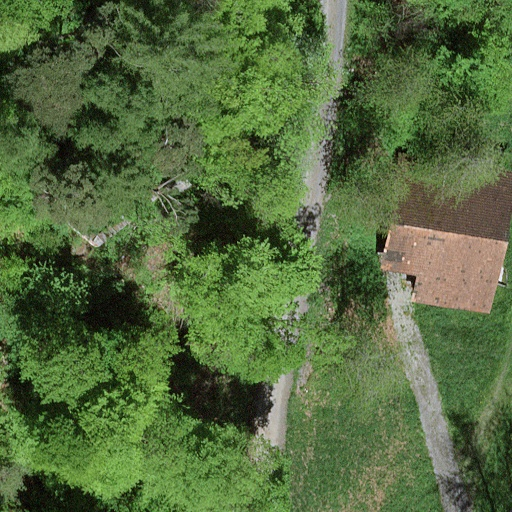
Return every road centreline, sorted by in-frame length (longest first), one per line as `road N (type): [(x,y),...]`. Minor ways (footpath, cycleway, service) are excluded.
road 1 (track): [(269,511),(262,483),(328,81),(332,0)]
road 2 (track): [(475,511),(511,353)]
